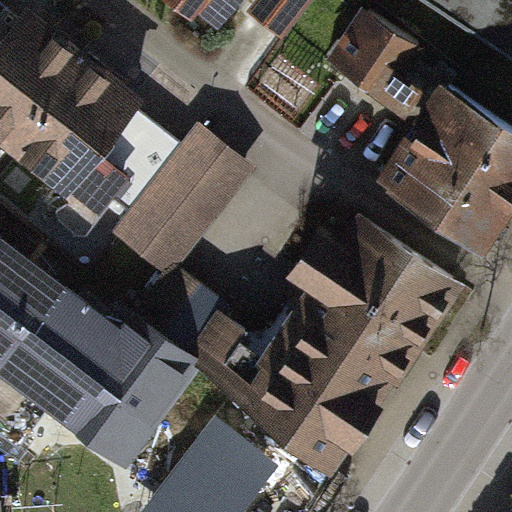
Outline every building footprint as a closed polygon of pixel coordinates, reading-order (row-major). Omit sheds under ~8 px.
[(169,91),(50,0),(43,0),(0,56),(0,122),(91,192),(169,91)] [(326,0),(204,0),(243,28),(259,7),(299,37),(326,0)] [(511,0),(433,0),(511,49),(511,0)] [(442,43),(376,2),(339,60),(436,120),(405,168),(511,234),(511,101),(468,74),(458,90),(425,70),(442,43)] [(262,163),(205,120),(124,228),(181,271),(262,163)] [(367,461),(497,277),(373,191),(274,331),(239,306),(208,350),(215,358),(367,461)] [(0,364),(143,462),(215,358),(0,211),(0,364)] [(146,511),(248,511),(287,462),(223,413),(146,511)]
